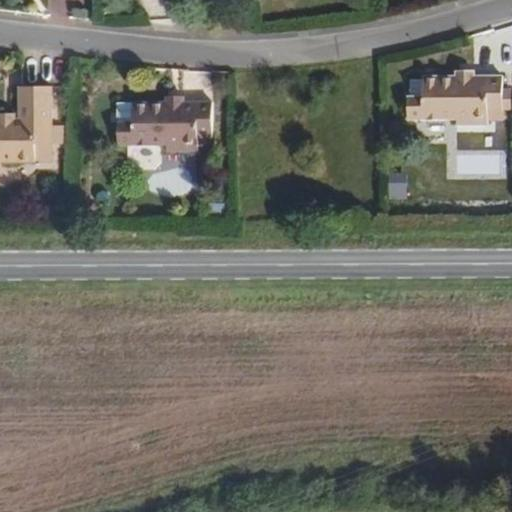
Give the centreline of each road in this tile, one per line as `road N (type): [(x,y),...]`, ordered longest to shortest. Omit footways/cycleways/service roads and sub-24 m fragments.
road 1 (residential): [(511,3),(417,33),(278,55),(0,31)]
road 2 (primary): [(511,260),(0,262)]
road 3 (track): [(511,478),(254,478),(129,511)]
